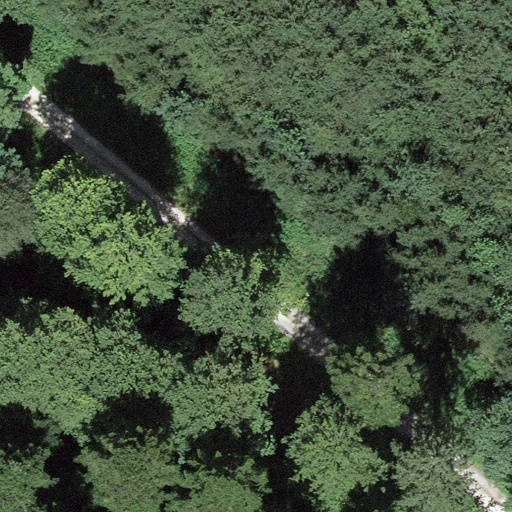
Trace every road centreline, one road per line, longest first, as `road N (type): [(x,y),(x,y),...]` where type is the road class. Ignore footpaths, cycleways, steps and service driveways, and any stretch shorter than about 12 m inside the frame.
road 1 (track): [(0,82),(238,284),(481,511)]
road 2 (track): [(86,153),(0,294)]
